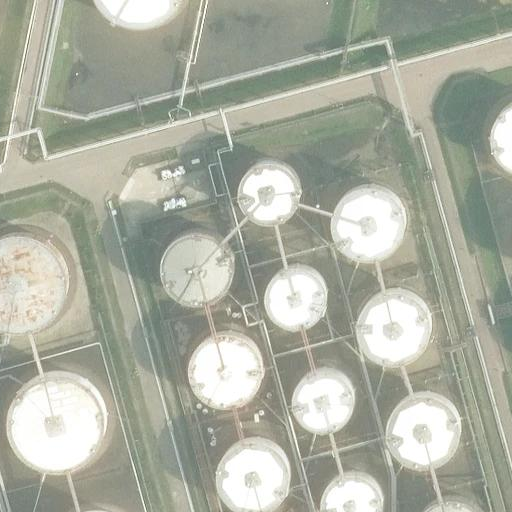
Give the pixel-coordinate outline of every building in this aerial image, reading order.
[(99,0),(103,4),(110,10),(119,15),(128,18),(138,19),(147,19),(155,16),(165,12),(172,6),(177,0),(99,0)] [(511,97),(510,98),(504,101),(498,106),(493,113),(490,119),(489,125),(488,132),(489,140),(491,146),(494,153),(499,158),(505,163),(511,166),(511,97)] [(307,184),(306,177),(304,170),(301,164),(296,159),(290,154),(285,152),(278,150),(271,150),(264,151),(259,152),(253,156),(248,160),(244,165),(241,171),(239,178),(239,184),(239,190),(241,197),(244,202),(249,208),(254,212),(260,216),(268,218),(272,218),(278,218),(286,215),(292,212),(297,208),(300,204),(304,198),(306,191),(307,184)] [(410,214),(410,213),(409,205),(407,198),(403,191),(399,186),(393,181),(387,177),(379,175),(372,174),(365,174),(358,176),(351,179),(344,184),(338,190),(334,197),(332,205),(331,213),(332,220),(333,227),(337,234),(342,240),(347,245),(354,249),(361,252),(368,253),(375,252),(383,251),(390,247),(397,243),(402,238),(406,230),(409,223),(410,214)] [(241,260),(240,253),(238,245),(234,237),(229,232),(222,226),(215,223),(207,221),(201,221),(193,222),(186,225),(179,229),(175,232),(170,239),(167,245),(165,253),(164,260),(165,268),(167,274),(171,281),(175,287),(180,291),(187,295),(195,297),(200,298),(207,298),(215,296),(223,292),(229,288),(234,281),(238,275),(240,268),(241,260)] [(70,274),(70,273),(69,263),(66,254),(62,245),(56,238),(50,232),(40,226),(31,223),(21,222),(10,223),(3,225),(0,225),(0,320),(7,323),(17,324),(28,323),(36,321),(45,317),(53,311),(59,305),(65,295),(69,284),(70,274)] [(332,291),(332,290),(331,284),(329,276),(325,270),(321,265),(315,261),(310,259),(303,257),(296,257),(288,258),(283,261),(278,264),(273,268),(270,273),(267,278),(265,285),(265,291),(265,296),(267,303),(270,309),(275,314),(279,318),(286,321),(296,324),(303,323),(311,321),(317,318),(322,314),(326,309),(329,303),(331,296),(332,291)] [(436,316),(435,307),(433,300),(429,294),(425,288),(420,284),(413,280),(406,277),(398,276),(392,277),(384,279),(377,282),(370,287),(365,293),(361,300),(359,307),(358,315),(358,322),(360,329),(364,336),(368,342),(373,347),(380,351),(388,354),(395,355),(402,355),(409,353),(416,350),(424,344),(429,339),(433,331),(435,324),(436,316)] [(270,365),(270,364),(269,357),(267,348),(263,341),(257,335),(251,330),(245,326),(238,324),(227,323),(219,324),(210,327),(204,331),(198,336),(193,342),(190,348),(188,357),(187,364),(188,372),(190,381),(194,388),(199,393),(204,398),(212,403),(220,405),(226,406),(234,406),(241,404),(250,400),(256,395),(263,388),(267,381),(269,374),(270,365)] [(361,391),(362,391),(361,384),(359,377),(356,372),(352,367),(346,362),(340,359),(336,357),(329,356),(322,357),(315,359),(308,362),(303,366),(298,372),(295,377),(293,384),(292,390),(293,397),(295,403),(298,410),(302,415),(308,420),(313,422),(318,424),(325,425),(332,425),(339,423),(346,420),(351,416),(356,410),(359,404),(361,397),(361,391)] [(107,412),(107,411),(106,401),(104,393),(100,385),(94,378),(86,371),(80,368),(71,364),(60,363),(49,364),(41,366),(32,371),(26,376),(19,383),(14,392),(11,402),(10,410),(11,420),(14,430),(19,438),(25,446),(31,451),(40,456),(48,458),(58,460),(67,459),(76,456),(84,452),(92,447),(99,438),(103,430),(106,421),(107,412)] [(466,422),(466,413),(463,406),(459,398),(454,392),(446,387),(439,384),(433,382),(424,382),(416,383),(410,385),(402,390),(397,395),(392,402),(389,408),(387,415),(386,422),(387,429),(389,437),(393,443),(398,449),(405,455),(410,458),(417,460),(427,462),(436,460),(443,458),(448,455),(455,449),(460,443),(464,436),(466,430),(466,422)] [(296,467),(296,466),(296,458),(293,451),(290,444),(285,439),(280,434),(273,430),(266,428),(258,427),(252,427),(244,429),(237,432),(231,437),(225,443),(221,450),(218,458),(217,465),(218,471),(220,479),(223,487),(228,493),(234,498),(241,502),(247,505),(255,506),(262,506),(269,504),(277,501),(283,496),(288,491),(293,483),(296,475),(296,467)] [(387,497),(387,496),(387,490),(384,483),(381,477),(378,473),(372,468),(367,465),(360,462),(353,462),(346,462),(339,464),(333,468),(327,473),(324,477),(320,484),(318,490),(318,496),(318,502),(320,509),(321,511),(383,511),(384,510),(386,504),(387,497)] [(491,511),(491,510),(487,503),(481,496),(475,491),(469,488),(461,485),(451,485),(442,486),(435,489),(428,492),(422,498),(418,504),(414,511),(413,511),(491,511)] [(122,511),(120,510),(110,506),(100,503),(93,503),(82,505),(74,507),(65,511),(122,511)]
